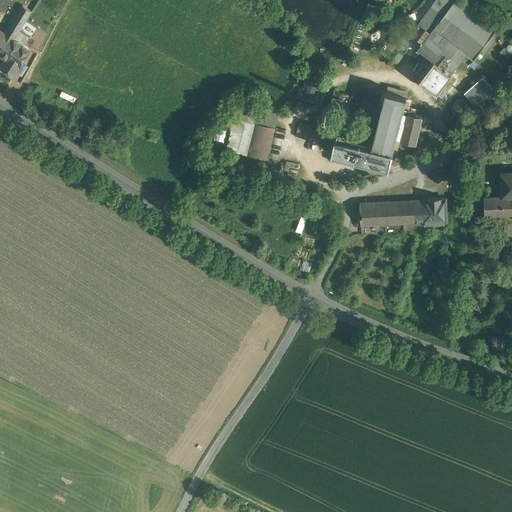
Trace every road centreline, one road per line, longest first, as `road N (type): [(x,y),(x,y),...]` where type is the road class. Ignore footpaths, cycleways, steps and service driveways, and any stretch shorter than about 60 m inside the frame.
road 1 (unclassified): [(314,296),(0,103)]
road 2 (unclassified): [(314,296),(352,193),(486,142),(511,140)]
road 3 (unclassified): [(183,511),(314,296)]
road 4 (unclassified): [(511,377),(314,296)]
